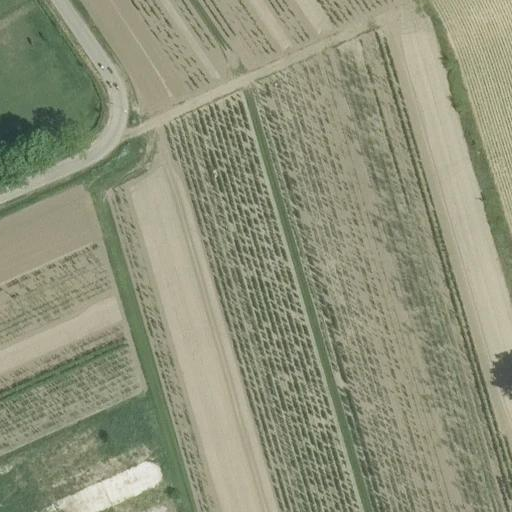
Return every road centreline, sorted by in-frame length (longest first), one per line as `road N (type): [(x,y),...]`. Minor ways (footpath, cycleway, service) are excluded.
road 1 (track): [(511,12),(442,41),(434,59),(511,344)]
road 2 (residential): [(0,193),(104,146),(120,110),(116,87),(59,0)]
